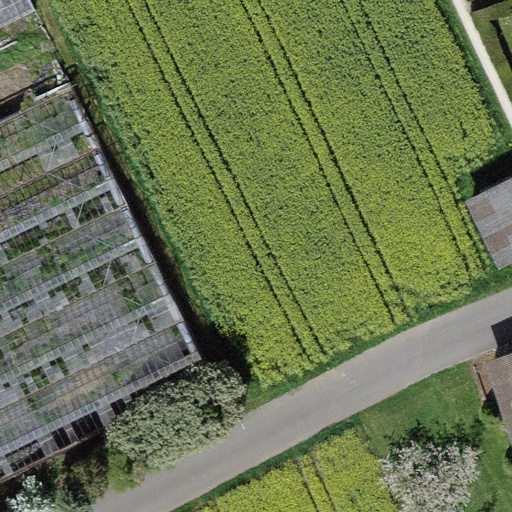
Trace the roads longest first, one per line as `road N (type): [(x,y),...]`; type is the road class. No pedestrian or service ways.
road 1 (residential): [(114,511),(382,371),(511,315)]
road 2 (track): [(456,0),(511,121)]
